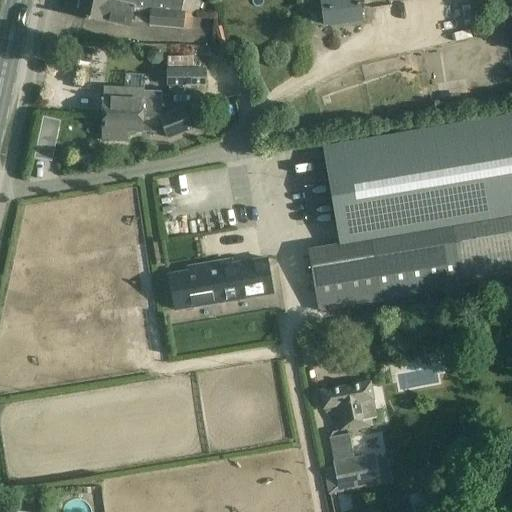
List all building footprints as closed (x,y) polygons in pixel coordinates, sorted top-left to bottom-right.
[(79,0),(76,15),(107,22),(130,27),(131,26),(152,28),(153,10),(155,6),(150,5),(123,0),(79,0)] [(155,6),(153,10),(186,12),(187,6),(178,5),(178,0),(151,0),(150,5),(155,6)] [(322,0),(325,25),(362,20),(359,0),(322,0)] [(186,13),(186,12),(153,10),(152,28),(184,31),(184,30),(193,30),(194,14),(186,13)] [(208,57),(223,77),(235,68),(221,48),(208,57)] [(167,86),(207,86),(207,69),(167,69),(167,86)] [(103,114),(161,116),(162,92),(104,90),(103,114)] [(444,97),(445,109),(460,107),(459,95),(444,97)] [(165,116),(161,116),(103,114),(102,141),(127,142),(128,133),(143,133),(143,132),(166,133),(169,139),(193,130),(185,109),(165,116)] [(444,296),(463,292),(462,285),(511,276),(511,110),(320,146),(338,244),(307,250),(318,311),(443,289),(444,296)] [(60,121),(43,117),(39,137),(56,141),(60,121)] [(94,164),(94,155),(75,156),(75,164),(94,164)] [(225,302),(257,296),(257,295),(271,292),(265,260),(234,266),(233,263),(219,266),(225,302)] [(219,266),(189,271),(189,272),(169,276),(176,311),(225,302),(219,266)] [(349,340),(379,333),(375,315),(345,320),(349,340)] [(333,433),(332,434),(348,431),(372,426),(371,419),(376,418),(370,384),(322,393),(325,410),(332,408),(337,432),(333,433)] [(354,463),(348,431),(332,434),(329,438),(335,467),(324,469),(329,495),(391,483),(386,457),(354,463)] [(95,506),(104,506),(102,488),(83,489),(84,495),(95,495),(95,506)]
